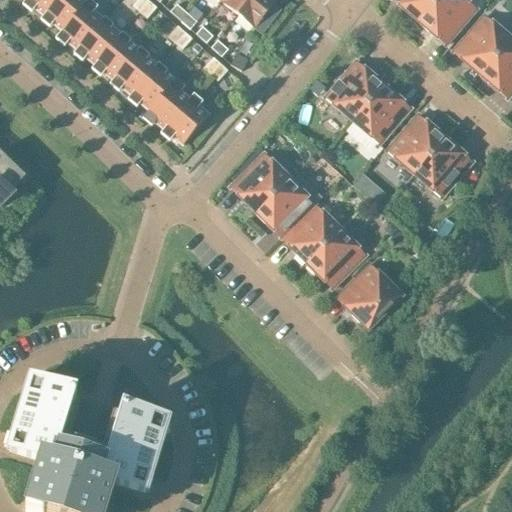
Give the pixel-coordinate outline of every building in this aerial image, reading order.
[(43,18),(57,0),(26,0),(25,2),(22,6),(31,14),(34,10),(43,18)] [(61,33),(87,2),(85,0),(57,0),(43,18),(40,22),(49,29),(52,25),(61,33)] [(139,14),(148,3),(144,0),(138,0),(132,8),(139,14)] [(237,16),(249,0),(223,0),(221,4),(237,16)] [(273,0),(249,0),(237,16),(253,30),(261,36),(279,13),(271,6),(275,2),(273,0)] [(438,0),(390,0),(390,1),(417,24),(438,0)] [(462,0),(438,0),(417,24),(444,48),(476,11),(462,0)] [(76,52),(102,21),(93,13),(96,9),(87,1),(87,2),(61,33),(57,36),(58,36),(54,41),(63,48),(67,44),(76,52)] [(148,3),(139,14),(146,20),(155,10),(148,3)] [(179,23),(186,15),(176,6),(169,14),(179,23)] [(186,15),(179,23),(189,31),(196,24),(186,15)] [(94,67),(120,36),(111,28),(115,24),(105,17),(102,21),(76,52),(72,56),(82,63),(85,59),(94,67)] [(479,78),(510,41),(483,18),(452,54),(479,78)] [(174,45),(184,34),(177,28),(167,39),(174,45)] [(202,29),(195,36),(205,46),(212,38),(202,29)] [(112,82),(138,51),(129,44),(133,40),(124,32),(120,36),(94,67),(91,71),(100,79),(103,75),(112,82)] [(184,34),(174,45),(181,52),(191,41),(184,34)] [(511,42),(510,41),(479,78),(506,101),(511,94),(511,42)] [(217,42),(210,50),(220,59),(227,52),(217,42)] [(130,97),(156,66),(147,59),(151,55),(142,47),(138,51),(112,82),(109,86),(118,94),(121,90),(130,97)] [(229,67),(241,73),(247,62),(236,56),(229,67)] [(210,77),(219,66),(212,60),(203,70),(210,77)] [(145,116),(174,81),(165,74),(169,70),(160,62),(156,66),(130,97),(127,101),(136,109),(139,105),(148,112),(145,116)] [(382,87),(372,78),(355,64),(324,100),(351,124),(382,87)] [(219,66),(210,77),(217,83),(227,73),(219,66)] [(163,131),(189,100),(180,93),(184,89),(175,81),(174,81),(145,116),(142,120),(151,128),(154,124),(163,131)] [(382,87),(351,124),(378,147),(410,111),(382,87)] [(193,97),(189,100),(163,131),(160,135),(169,143),(172,139),(182,148),(208,117),(198,108),(202,104),(193,97)] [(386,153),(413,177),(444,141),(417,117),(386,153)] [(440,200),(472,164),(444,141),(413,177),(440,200)] [(0,208),(11,197),(9,195),(19,185),(27,176),(16,165),(13,169),(0,155),(0,208)] [(289,181),(288,181),(263,156),(229,190),(255,215),(289,181)] [(329,171),(325,175),(325,183),(330,188),(338,179),(329,171)] [(280,241),(314,207),(321,200),(296,174),(288,181),(289,181),(255,215),(280,241)] [(359,180),(353,186),(363,195),(369,189),(359,180)] [(305,266),(339,232),(314,207),(280,241),(305,266)] [(386,229),(386,233),(390,237),(395,232),(390,226),(386,229)] [(339,232),(305,266),(331,291),(365,257),(339,232)] [(399,233),(391,240),(396,246),(401,246),(406,240),(399,233)] [(335,301),(351,316),(367,333),(401,299),(369,267),(335,301)] [(60,445),(75,396),(30,382),(8,454),(41,464),(40,465),(29,502),(44,507),(42,511),(104,511),(112,486),(145,495),(166,424),(121,410),(106,459),(93,455),(95,449),(75,443),(73,449),(60,445)]
